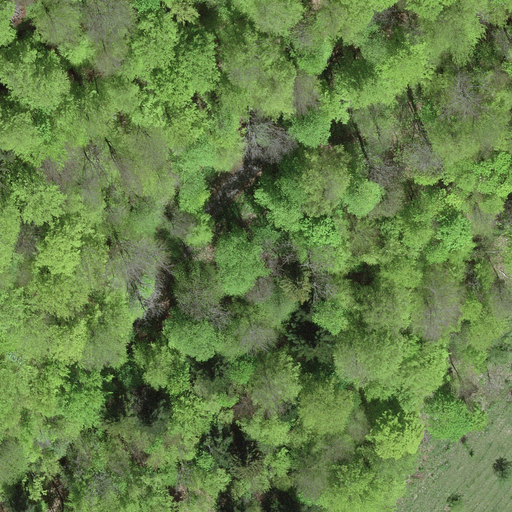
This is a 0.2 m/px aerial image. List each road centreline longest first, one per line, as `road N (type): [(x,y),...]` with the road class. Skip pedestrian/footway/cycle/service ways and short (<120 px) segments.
road 1 (residential): [(502,0),(430,57),(289,138),(225,196),(188,238),(93,383),(0,477)]
road 2 (track): [(362,511),(417,379),(461,241),(511,159)]
